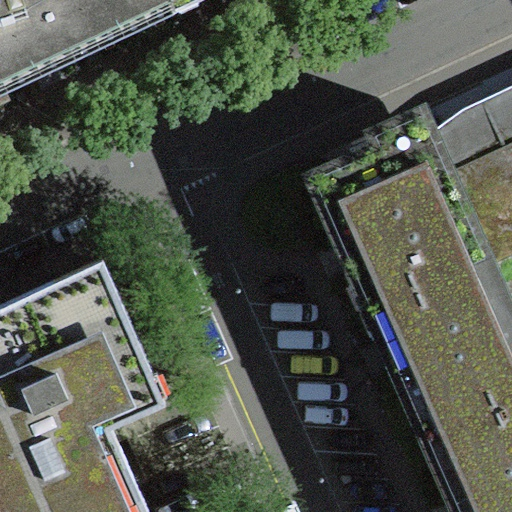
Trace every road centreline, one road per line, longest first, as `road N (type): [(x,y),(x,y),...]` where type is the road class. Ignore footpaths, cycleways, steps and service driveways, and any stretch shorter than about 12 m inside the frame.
road 1 (residential): [(150,153),(316,511)]
road 2 (residential): [(480,0),(150,153)]
road 3 (residential): [(150,153),(0,218)]
